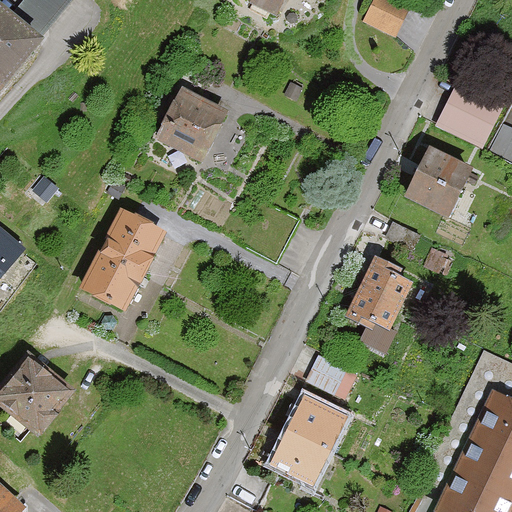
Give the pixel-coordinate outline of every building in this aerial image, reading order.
[(25,0),(12,16),(40,39),(73,0),(25,0)] [(285,0),(241,0),(277,18),(285,0)] [(374,0),(363,22),(395,37),(411,5),(400,0),(374,0)] [(12,16),(0,5),(0,93),(43,42),(40,39),(12,16)] [(503,107),(456,84),(435,127),(482,150),(503,107)] [(227,111),(180,88),(155,139),(202,162),(227,111)] [(511,161),(511,130),(501,125),(488,150),(511,161)] [(473,169),(430,147),(405,199),(447,220),(473,169)] [(269,207),(247,248),(276,263),(297,222),(269,207)] [(165,233),(120,210),(79,289),(124,313),(165,233)] [(0,278),(25,250),(0,228),(0,278)] [(452,254),(432,245),(421,268),(441,278),(452,254)] [(402,270),(375,257),(345,319),(365,329),(359,341),(385,354),(396,331),(391,328),(412,284),(399,278),(402,270)] [(435,511),(511,511),(511,364),(484,351),(422,482),(445,493),(435,511)] [(74,392),(27,354),(0,386),(0,404),(38,436),(74,392)] [(347,371),(318,356),(305,381),(334,396),(347,371)] [(346,418),(305,397),(270,466),(312,487),(346,418)] [(0,511),(22,511),(26,508),(0,483),(0,511)]
